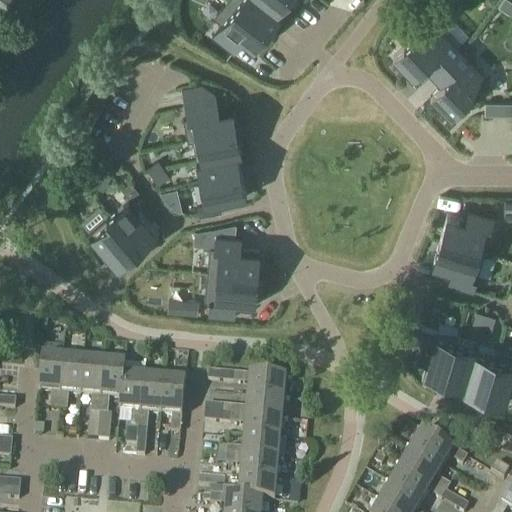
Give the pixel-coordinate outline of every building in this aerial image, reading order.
[(0,0),(0,13),(9,0),(0,0)] [(267,31),(229,0),(226,0),(213,16),(221,23),(212,33),(233,51),(242,40),(253,49),(267,31)] [(278,11),(265,0),(229,0),(267,31),(282,14),(278,11)] [(265,0),(278,11),(286,0),(265,0)] [(442,66),(461,47),(458,44),(439,24),(438,24),(412,38),(393,57),(413,77),(422,68),(433,57),(442,66)] [(484,71),(461,47),(442,66),(451,75),(440,86),(430,95),(450,116),(470,97),(484,71)] [(188,141),(193,140),(192,139),(238,130),(233,107),(219,110),(216,97),(206,92),(202,92),(204,99),(185,103),(188,117),(183,118),(188,141)] [(511,101),(497,101),(496,114),(511,114),(511,101)] [(242,152),(238,130),(192,139),(193,140),(197,162),(238,153),(242,152)] [(242,174),(238,153),(197,162),(201,183),(242,174)] [(102,174),(108,164),(98,158),(92,168),(102,174)] [(163,168),(158,160),(148,167),(149,169),(153,175),(163,168)] [(108,180),(115,168),(108,164),(102,174),(100,177),(96,184),(103,188),(108,180)] [(168,176),(163,168),(153,175),(154,176),(158,183),(168,176)] [(247,196),(242,174),(201,183),(205,200),(197,202),(199,214),(221,210),(220,201),(247,196)] [(158,232),(132,200),(129,197),(128,197),(115,208),(108,214),(138,249),(158,232)] [(447,213),(439,239),(484,252),(495,214),(469,207),(466,218),(447,213)] [(138,249),(108,214),(86,232),(104,253),(105,251),(118,266),(125,261),(138,249)] [(209,245),(207,273),(258,277),(260,250),(241,248),(242,234),(215,232),(214,246),(209,245)] [(473,290),(484,252),(439,239),(432,266),(451,271),(447,283),(473,290)] [(255,305),(258,277),(207,273),(204,300),(209,301),(208,314),(234,317),(236,303),(255,305)] [(197,301),(187,301),(186,312),(196,313),(197,301)] [(482,326),(486,314),(476,311),(473,323),(482,326)] [(492,328),(495,317),(486,314),(482,326),(492,328)] [(442,379),(454,339),(420,330),(412,356),(426,360),(422,373),(442,379)] [(474,350),(476,351),(477,346),(454,339),(442,379),(464,386),(474,350)] [(496,357),(495,356),(476,351),(474,350),(464,386),(462,390),(484,396),(496,357)] [(511,356),(496,352),(495,356),(496,357),(484,396),(506,403),(511,381),(511,356)] [(57,412),(61,361),(40,359),(37,394),(50,396),(49,411),(57,412)] [(79,398),(82,362),(61,361),(57,412),(66,413),(67,397),(79,398)] [(98,417),(102,364),(82,362),(79,398),(91,399),(90,415),(88,426),(97,427),(98,417)] [(102,364),(98,417),(106,418),(108,401),(118,402),(119,390),(122,390),(123,378),(124,366),(102,364)] [(118,402),(117,414),(131,415),(129,431),(138,432),(142,380),(143,368),(124,366),(123,378),(122,390),(119,390),(118,402)] [(232,385),(233,376),(207,374),(207,375),(206,383),(207,383),(232,385)] [(232,385),(247,387),(246,398),(282,401),(284,380),(248,377),(248,378),(233,376),(232,385)] [(160,418),(163,382),(142,380),(138,432),(146,432),(147,417),(160,418)] [(163,382),(160,418),(171,419),(170,434),(179,435),(180,419),(181,420),(184,383),(163,382)] [(221,409),(221,417),(229,417),(244,419),(280,422),(282,401),(246,398),(245,410),(245,411),(221,409)] [(13,402),(0,401),(0,409),(13,411),(13,402)] [(204,407),(203,415),(221,417),(221,409),(205,407),(204,407)] [(203,415),(202,424),(204,424),(228,426),(229,417),(221,417),(203,415)] [(108,442),(110,418),(106,418),(98,417),(97,427),(98,427),(98,434),(97,442),(108,443),(108,442)] [(229,417),(228,426),(243,427),(242,439),(279,442),(280,422),(244,419),(229,417)] [(136,457),(138,432),(129,431),(125,431),(124,447),(136,448),(136,457)] [(137,448),(136,457),(144,458),(146,432),(138,432),(137,448)] [(409,451),(442,470),(448,459),(461,468),(466,459),(452,451),(420,432),(409,451)] [(87,442),(97,442),(98,434),(87,433),(87,441),(87,442)] [(198,463),(214,463),(215,439),(198,439),(198,463)] [(277,462),(279,442),(242,439),(241,450),(226,449),(225,458),(277,462)] [(0,442),(0,450),(9,451),(10,443),(0,442)] [(0,459),(9,460),(9,451),(0,450),(0,459)] [(436,480),(442,470),(409,451),(399,468),(445,495),(449,488),(436,480)] [(275,483),(277,462),(225,458),(224,466),(239,467),(238,480),(275,483)] [(489,474),(503,482),(509,472),(495,464),(489,474)] [(441,503),(445,495),(399,468),(388,486),(421,505),(427,495),(441,503)] [(222,490),(221,497),(224,497),(237,498),(249,499),(249,502),(261,503),(273,504),(275,483),(238,480),(237,491),(222,490)] [(505,511),(511,511),(511,480),(497,507),(494,511),(505,511)] [(9,483),(8,491),(18,492),(19,484),(9,483)] [(416,511),(421,505),(388,486),(378,504),(392,511),(416,511)] [(8,491),(7,500),(18,501),(18,492),(8,491)] [(209,496),(208,506),(223,507),(222,511),(260,511),(261,503),(249,502),(249,499),(237,498),(224,497),(221,497),(209,496)] [(458,503),(453,510),(456,511),(464,511),(467,508),(458,503)]
